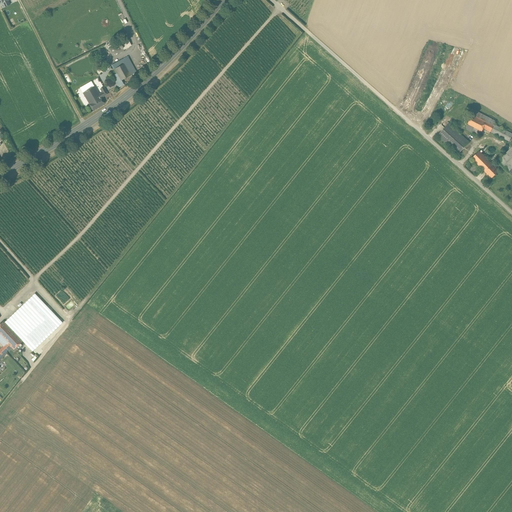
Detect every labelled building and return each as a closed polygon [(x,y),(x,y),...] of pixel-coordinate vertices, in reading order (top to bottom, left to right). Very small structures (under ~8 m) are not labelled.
[(127,38),(108,48),(112,56),(131,46),(127,38)] [(111,65),(114,69),(120,66),(118,63),(123,60),(125,63),(131,75),(137,72),(128,56),(111,65)] [(120,66),(114,69),(116,74),(120,81),(121,80),(131,75),(125,63),(120,66)] [(120,81),(116,74),(113,76),(119,87),(123,85),(121,80),(120,81)] [(94,86),(83,93),(90,104),(101,98),(99,95),(94,86)] [(102,92),(99,95),(101,98),(108,94),(104,87),(100,89),(102,92)] [(101,98),(90,104),(89,104),(93,110),(104,103),(101,98)] [(496,121),(474,110),(465,129),(479,136),(484,128),(490,132),(494,124),(496,121)] [(469,142),(448,123),(438,136),(458,154),(469,142)] [(511,136),(511,133),(494,124),(490,132),(509,141),(511,136)] [(511,147),(497,161),(508,172),(511,168),(511,147)] [(488,160),(479,151),(472,158),(485,171),(492,164),(491,163),(488,160)] [(492,164),(485,171),(488,174),(487,175),(491,179),(499,171),(492,164)] [(4,323),(21,340),(45,318),(28,300),(4,323)] [(0,335),(7,343),(11,347),(13,349),(22,341),(21,340),(4,323),(3,321),(0,324),(0,335)] [(0,357),(11,347),(7,343),(3,346),(0,349),(0,357)]
